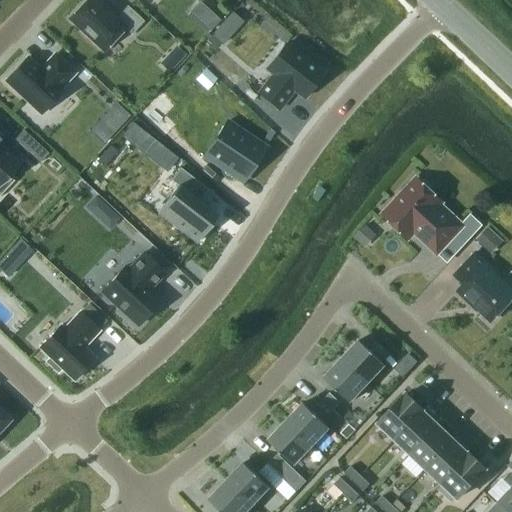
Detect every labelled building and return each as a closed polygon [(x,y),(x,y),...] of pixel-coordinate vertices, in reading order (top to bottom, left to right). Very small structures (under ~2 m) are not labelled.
[(95,0),(86,0),(69,19),(103,51),(124,28),(131,35),(144,22),(127,6),(115,18),(95,0)] [(210,11),(201,21),(210,30),(219,20),(210,11)] [(219,27),(211,35),(222,45),(229,37),(219,27)] [(272,74),(257,93),(279,110),(287,99),(286,98),(292,90),(298,95),(304,99),(323,74),(311,65),(284,44),(265,68),(272,74)] [(6,81),(40,114),(62,91),(60,89),(74,73),(55,55),(45,66),(46,67),(41,71),(27,58),(6,81)] [(226,122),(204,156),(242,181),(253,166),(254,167),(266,149),(226,122)] [(23,131),(13,141),(32,158),(42,148),(23,131)] [(0,172),(2,170),(6,174),(17,163),(0,146),(0,172)] [(104,154),(98,161),(105,167),(111,160),(104,154)] [(164,204),(160,210),(173,219),(188,231),(199,240),(218,216),(199,201),(208,190),(207,189),(180,168),(170,180),(178,186),(164,204)] [(394,204),(384,215),(387,219),(408,238),(416,229),(421,235),(420,236),(426,242),(426,241),(437,251),(443,245),(461,226),(438,205),(441,202),(430,192),(430,188),(423,181),(419,181),(417,180),(394,204)] [(96,197),(86,207),(91,212),(98,212),(105,205),(96,197)] [(471,215),(464,222),(476,233),(483,226),(471,215)] [(366,226),(355,237),(362,244),(373,233),(366,226)] [(488,228),(477,240),(488,251),(499,239),(488,228)] [(466,282),(457,292),(470,304),(472,301),(493,320),(511,299),(511,293),(492,275),(495,271),(475,252),(457,272),(466,282)] [(125,267),(101,292),(137,326),(161,301),(149,290),(164,273),(143,253),(128,270),(125,267)] [(61,327),(40,349),(50,358),(46,363),(58,374),(62,370),(75,381),(95,360),(84,349),(100,332),(80,313),(64,330),(61,327)] [(342,359),(368,383),(385,365),(359,341),(342,359)] [(408,353),(394,368),(403,377),(417,361),(408,353)] [(368,383),(342,359),(324,378),(350,402),(368,383)] [(330,393),(324,400),(334,409),(340,403),(330,393)] [(421,411),(422,411),(423,410),(406,394),(379,423),(395,438),(421,411)] [(286,422),(312,447),(330,428),(304,403),(286,422)] [(437,426),(422,411),(421,411),(395,438),(411,453),(437,426)] [(312,447),(286,422),(268,441),(294,466),(312,447)] [(349,424),(340,433),(346,439),(355,430),(349,424)] [(411,453),(427,468),(453,441),(437,426),(411,453)] [(469,456),(468,455),(453,441),(427,468),(442,483),(469,456)] [(442,483),(458,499),(486,469),(469,453),(468,455),(469,456),(442,483)] [(278,455),(269,463),(283,477),(292,469),(278,455)] [(244,463),(227,481),(253,506),(270,487),(244,463)] [(360,476),(351,467),(345,473),(354,482),(360,476)] [(369,485),(360,476),(354,482),(363,491),(369,485)] [(350,487),(340,478),(334,484),(343,493),(350,487)] [(247,511),(253,506),(227,481),(209,500),(221,511),(247,511)] [(350,487),(343,493),(353,502),(359,496),(350,487)] [(511,511),(511,487),(497,505),(505,511),(511,511)] [(391,505),(382,497),(376,503),(385,511),(391,505)]
